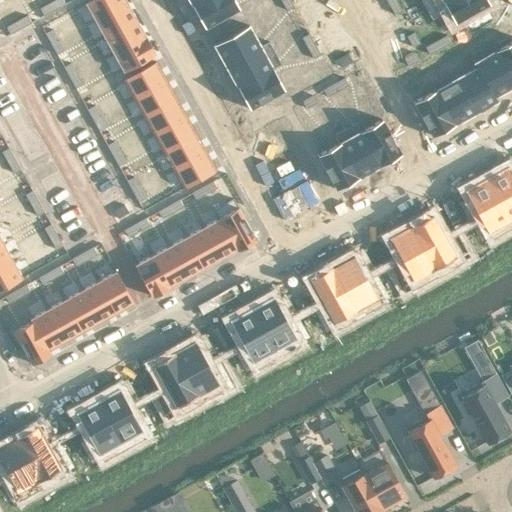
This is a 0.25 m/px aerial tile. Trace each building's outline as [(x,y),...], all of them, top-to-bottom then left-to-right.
[(62,0),(53,0),(50,2),(53,9),(64,3),(62,0)] [(125,0),(87,0),(84,2),(94,19),(126,2),(125,0)] [(200,0),(192,5),(204,27),(218,19),(222,26),(236,19),(232,12),(246,4),(243,0),(200,0)] [(289,0),(280,0),(286,10),(293,6),(289,0)] [(395,0),(393,0),(388,3),(394,14),(401,10),(395,0)] [(487,0),(443,0),(434,6),(442,1),(454,23),(489,3),(487,0)] [(50,2),(39,8),(43,15),(53,9),(50,2)] [(126,2),(94,19),(103,36),(136,18),(126,2)] [(487,11),(477,17),(481,24),(491,19),(487,11)] [(27,15),(16,21),(20,28),(30,22),(27,15)] [(477,17),(466,23),(470,30),(481,24),(477,17)] [(136,18),(103,36),(113,53),(145,35),(136,18)] [(16,21),(6,27),(9,34),(20,28),(16,21)] [(248,25),(213,44),(225,66),(268,42),(268,41),(259,45),(248,25)] [(51,29),(44,33),(50,43),(57,40),(51,29)] [(413,32),(406,36),(412,46),(419,43),(413,32)] [(308,33),(301,37),(306,47),(313,43),(308,33)] [(113,53),(104,58),(114,75),(122,71),(154,53),(145,35),(113,53)] [(446,35),(435,41),(439,48),(450,42),(446,35)] [(57,40),(50,43),(56,54),(63,50),(57,40)] [(491,41),(490,42),(511,81),(511,40),(496,50),(491,41)] [(435,41),(424,47),(428,54),(439,48),(435,41)] [(268,42),(225,66),(236,86),(279,62),(268,42)] [(511,81),(490,42),(469,54),(471,58),(470,58),(493,102),(496,100),(494,96),(511,85),(511,81)] [(313,43),(306,47),(313,58),(320,54),(313,43)] [(414,52),(403,58),(407,65),(418,59),(414,52)] [(470,58),(451,69),(474,112),(493,102),(470,58)] [(279,62),(236,86),(249,108),(284,89),(272,68),(280,63),(279,62)] [(70,63),(63,66),(69,77),(76,73),(70,63)] [(157,65),(125,82),(134,99),(166,81),(157,65)] [(451,69),(430,81),(454,124),(474,112),(451,69)] [(76,73),(69,77),(74,87),(81,84),(76,73)] [(344,77),(333,83),(337,90),(348,84),(344,77)] [(166,81),(134,99),(143,116),(176,98),(166,81)] [(434,89),(413,101),(432,136),(454,124),(430,81),(429,81),(434,89)] [(333,83),(323,89),(327,96),(337,90),(333,83)] [(312,95),(301,101),(305,108),(316,102),(312,95)] [(176,98),(143,116),(153,133),(185,115),(176,98)] [(95,107),(88,111),(93,122),(100,118),(95,107)] [(185,115),(153,133),(163,151),(195,133),(185,115)] [(100,118),(93,122),(99,132),(106,128),(100,118)] [(356,122),(355,122),(378,165),(400,153),(381,118),(360,130),(356,122)] [(355,122),(334,134),(358,177),(378,165),(355,122)] [(195,133),(163,151),(172,168),(205,151),(195,133)] [(338,143),(317,154),(336,189),(358,177),(334,134),(333,134),(338,143)] [(113,141),(106,145),(112,155),(119,151),(113,141)] [(8,148),(1,151),(7,162),(14,158),(8,148)] [(119,151),(112,155),(118,166),(125,162),(119,151)] [(205,151),(172,168),(182,185),(214,167),(205,151)] [(14,158),(7,162),(13,172),(20,169),(14,158)] [(511,175),(506,165),(485,177),(511,225),(511,175)] [(133,177),(126,180),(132,191),(139,187),(133,177)] [(511,225),(485,177),(464,188),(479,214),(468,220),(480,243),(491,237),(492,239),(511,228),(511,225)] [(210,181),(200,187),(204,194),(214,188),(210,181)] [(139,187),(132,191),(137,201),(145,198),(139,187)] [(200,187),(189,193),(193,200),(204,194),(200,187)] [(32,190),(25,194),(30,204),(37,201),(32,190)] [(232,198),(214,209),(236,249),(255,239),(232,198)] [(177,200),(166,205),(170,212),(181,207),(177,200)] [(37,201),(30,204),(36,215),(43,211),(37,201)] [(166,205),(156,211),(160,218),(170,212),(166,205)] [(218,217),(201,226),(219,258),(236,249),(214,209),(213,209),(218,217)] [(410,225),(438,276),(459,265),(458,262),(469,256),(456,234),(445,240),(431,215),(431,214),(429,214),(429,215),(410,225)] [(143,218),(133,224),(137,231),(147,225),(143,218)] [(50,224),(43,228),(49,238),(56,234),(50,224)] [(133,224),(122,230),(126,237),(137,231),(133,224)] [(390,236),(389,237),(390,239),(403,263),(392,269),(405,292),(416,285),(417,288),(438,276),(410,225),(409,226),(390,237),(390,236)] [(201,226),(185,235),(203,268),(219,258),(201,226)] [(56,234),(49,238),(55,249),(62,245),(56,234)] [(185,235),(168,245),(186,277),(203,268),(185,235)] [(0,242),(0,264),(12,258),(2,241),(0,242)] [(168,245),(151,254),(169,286),(186,277),(168,245)] [(94,246),(83,251),(87,258),(98,253),(94,246)] [(83,251),(73,257),(77,264),(87,258),(83,251)] [(151,254),(134,264),(151,296),(169,286),(151,254)] [(351,255),(331,267),(359,318),(379,306),(378,304),(389,298),(377,275),(366,281),(351,255)] [(12,258),(0,264),(0,286),(21,275),(12,258)] [(60,264),(50,270),(53,277),(64,271),(60,264)] [(330,267),(309,278),(324,304),(313,310),(325,333),(336,327),(338,329),(359,318),(331,267),(330,267)] [(115,269),(98,278),(100,282),(116,310),(133,301),(117,272),(115,269)] [(50,270),(39,276),(43,283),(53,277),(50,270)] [(98,278),(81,288),(83,291),(99,320),(116,310),(100,282),(98,278)] [(27,283),(16,289),(20,296),(30,290),(27,283)] [(81,288),(64,297),(82,329),(99,320),(83,291),(81,288)] [(16,289),(6,294),(9,301),(20,296),(16,289)] [(271,295),(250,307),(278,358),(299,346),(298,344),(309,338),(296,315),(285,321),(271,295)] [(64,297),(48,306),(50,310),(65,338),(82,329),(64,297)] [(48,306),(31,315),(33,319),(49,348),(65,338),(50,310),(48,306)] [(250,307),(229,319),(244,344),(232,350),(245,373),(256,367),(257,369),(278,358),(250,307)] [(33,319),(16,328),(32,357),(34,360),(51,351),(49,348),(33,319)] [(173,351),(172,352),(201,403),(220,392),(221,393),(233,386),(219,360),(208,367),(195,343),(195,342),(194,341),(192,341),(192,342),(174,352),(173,351)] [(153,363),(152,363),(152,365),(153,365),(166,390),(155,396),(168,418),(179,412),(180,414),(201,403),(172,352),(153,363)] [(510,369),(500,375),(510,393),(511,392),(511,365),(509,367),(510,369)] [(420,370),(406,377),(413,389),(427,382),(420,370)] [(463,400),(459,402),(467,416),(471,414),(473,417),(471,418),(476,426),(477,425),(479,429),(486,442),(509,429),(499,411),(500,410),(497,404),(495,405),(494,402),(507,395),(495,373),(459,393),(463,400)] [(117,387),(96,399),(124,450),(127,448),(145,438),(144,436),(155,430),(142,407),(131,413),(117,387)] [(96,399),(75,411),(90,436),(79,442),(91,465),(102,459),(103,461),(124,450),(96,399)] [(409,434),(405,436),(413,451),(417,449),(418,452),(417,452),(421,460),(423,460),(432,476),(455,464),(445,445),(446,445),(443,438),(441,439),(438,434),(439,434),(451,427),(439,405),(425,413),(427,415),(405,427),(409,434)] [(376,415),(365,421),(377,442),(388,436),(376,415)] [(334,421),(319,429),(324,438),(327,436),(339,429),(334,421)] [(36,425),(14,437),(15,437),(43,488),(64,476),(63,474),(74,468),(61,445),(50,451),(36,425)] [(15,437),(0,445),(0,459),(8,474),(0,478),(0,485),(10,503),(21,497),(22,499),(43,488),(15,437)] [(378,449),(356,461),(383,509),(384,509),(383,507),(404,496),(378,449)] [(312,462),(320,477),(323,483),(337,476),(326,455),(312,462)] [(308,456),(298,461),(309,482),(320,477),(312,462),(308,456)] [(266,458),(253,465),(262,481),(275,474),(266,458)] [(359,468),(338,480),(356,511),(377,511),(383,509),(356,461),(355,461),(356,462),(359,468)] [(254,511),(236,480),(222,487),(236,511),(254,511)] [(315,500),(294,511),(322,511),(316,499),(315,500)]
